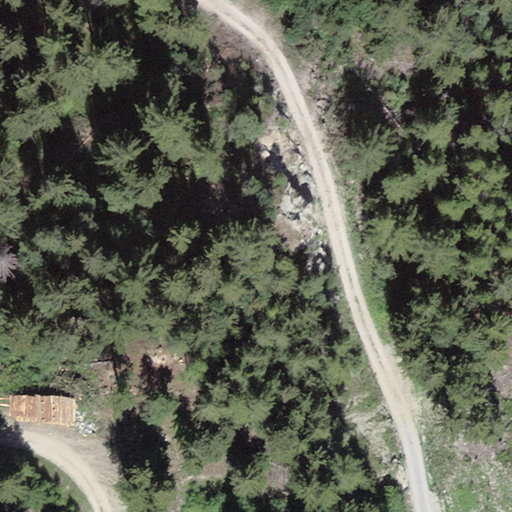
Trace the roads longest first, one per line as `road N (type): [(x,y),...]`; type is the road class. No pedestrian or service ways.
road 1 (track): [(427,511),(347,294),(309,119),(259,36),(194,0)]
road 2 (track): [(0,436),(58,455),(102,511)]
